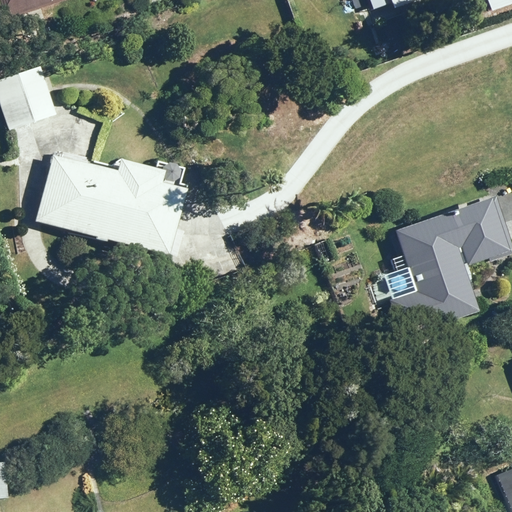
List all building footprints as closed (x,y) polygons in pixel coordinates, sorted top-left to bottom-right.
[(0,0),(0,24),(65,0),(0,0)] [(511,0),(391,0),(395,10),(424,0),(488,0),(493,13),(511,6),(511,0)] [(0,79),(0,102),(9,130),(56,115),(41,67),(0,79)] [(36,220),(96,234),(95,238),(176,258),(183,230),(177,228),(186,188),(162,182),(165,170),(121,159),(118,170),(52,154),(36,220)] [(493,260),(511,253),(511,238),(497,195),(396,230),(417,291),(390,300),(403,337),(480,311),(460,253),(463,252),(467,265),(492,257),(493,260)] [(376,280),(384,301),(404,294),(396,273),(376,280)] [(83,432),(90,453),(102,449),(95,428),(83,432)] [(511,468),(497,474),(511,511),(511,468)]
